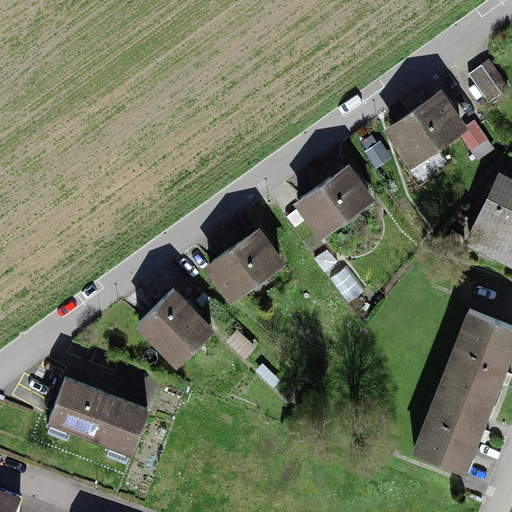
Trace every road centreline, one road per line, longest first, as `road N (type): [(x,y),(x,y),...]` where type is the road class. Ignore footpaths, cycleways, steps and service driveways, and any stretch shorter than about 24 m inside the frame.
road 1 (residential): [(511,1),(0,369)]
road 2 (residential): [(118,511),(0,467)]
